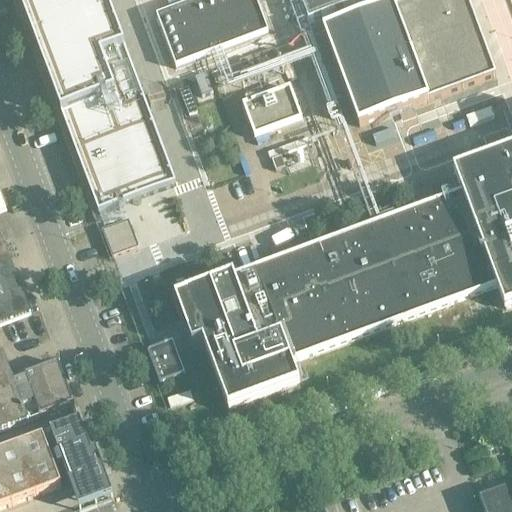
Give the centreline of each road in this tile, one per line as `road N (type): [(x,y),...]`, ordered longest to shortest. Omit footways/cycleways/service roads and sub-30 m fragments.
road 1 (unclassified): [(153,511),(0,98)]
road 2 (unclassified): [(153,511),(511,381)]
